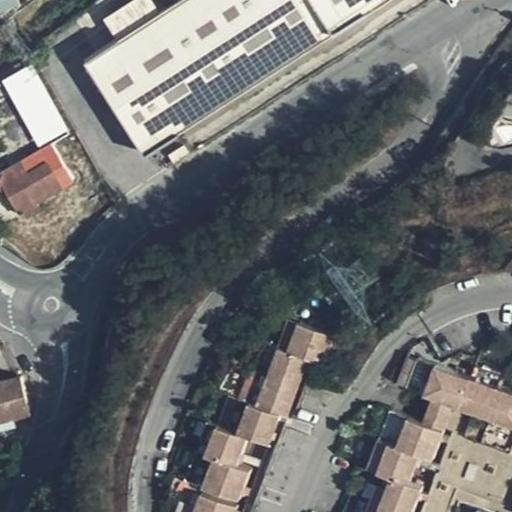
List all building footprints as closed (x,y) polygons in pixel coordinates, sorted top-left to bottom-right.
[(143,153),(385,0),(183,0),(86,63),(143,153)] [(44,147),(74,131),(35,60),(5,76),(44,147)] [(169,166),(186,154),(181,146),(163,157),(169,166)] [(37,195),(60,180),(45,156),(26,167),(20,156),(0,167),(0,173),(25,213),(41,202),(37,195)] [(289,343),(300,314),(289,310),(278,339),(289,343)] [(335,327),(300,314),(289,343),(278,339),(257,397),(244,392),(234,422),(220,417),(213,415),(190,478),(243,497),(255,464),(237,458),(248,428),(269,435),(280,406),(287,408),(308,350),(324,356),(335,327)] [(397,384),(409,352),(400,349),(388,380),(397,384)] [(511,389),(494,383),(499,370),(470,360),(466,373),(409,352),(397,384),(511,425),(511,389)] [(32,411),(22,376),(0,381),(9,417),(32,411)] [(0,419),(9,417),(0,381),(0,419)] [(230,388),(220,417),(234,422),(244,392),(230,388)] [(426,511),(434,491),(421,486),(432,456),(442,460),(452,433),(398,413),(377,470),(399,478),(386,511),(426,511)] [(207,492),(200,511),(237,511),(240,504),(207,492)]
